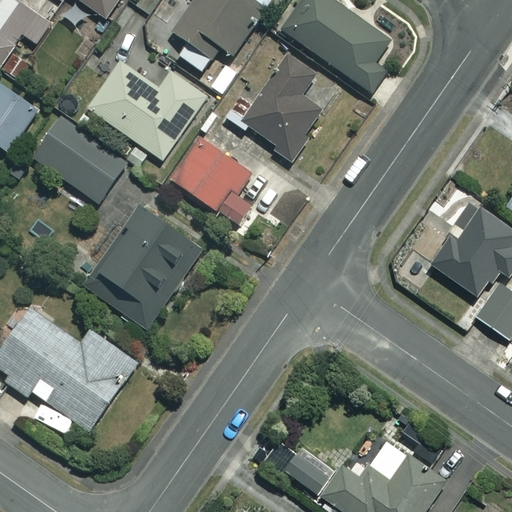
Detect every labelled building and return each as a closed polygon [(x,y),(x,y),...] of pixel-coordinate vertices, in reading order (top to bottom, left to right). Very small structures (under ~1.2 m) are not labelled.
[(58,13),(39,0),(0,0),(0,66),(3,68),(26,35),(37,44),(58,13)] [(71,0),(101,22),(117,0),(71,0)] [(179,55),(204,71),(198,80),(222,96),(241,67),(230,60),(268,0),(194,0),(174,31),(189,41),(179,55)] [(392,41),(333,0),(303,0),(283,29),(370,92),(386,70),(376,63),(392,41)] [(337,89),(288,57),(245,123),(294,154),(337,89)] [(159,88),(121,62),(89,108),(162,159),(207,95),(172,70),(159,88)] [(39,108),(0,80),(0,144),(10,151),(39,108)] [(126,159),(56,118),(32,160),(101,201),(126,159)] [(253,173),(201,136),(172,178),(236,223),(252,201),(239,192),(253,173)] [(204,248),(143,204),(85,284),(146,328),(204,248)] [(511,269),(511,228),(480,209),(459,241),(452,236),(433,266),(480,296),(498,268),(509,275),(511,269)] [(511,335),(511,292),(501,284),(477,317),(509,340),(511,335)] [(32,413),(69,438),(76,427),(86,434),(136,360),(90,329),(80,344),(30,310),(0,352),(0,375),(39,402),(32,413)] [(336,480),(295,452),(276,479),(324,511),(426,511),(450,478),(373,426),(336,480)] [(511,511),(511,506),(496,495),(483,511),(480,511),(465,501),(457,511),(511,511)]
